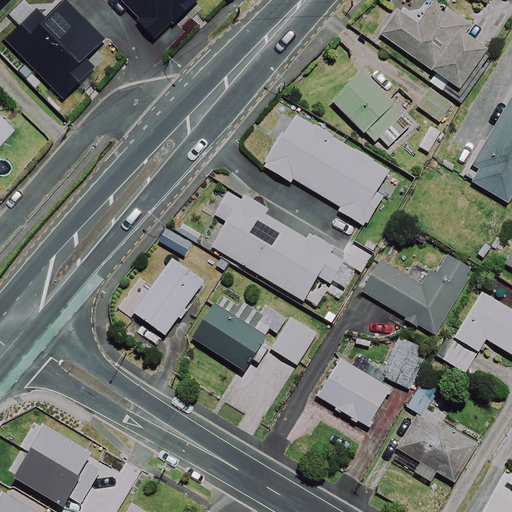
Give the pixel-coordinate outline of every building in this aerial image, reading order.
[(0,0),(0,9),(9,0),(0,0)] [(19,26),(4,42),(67,101),(95,72),(86,63),(106,42),(63,1),(63,0),(25,0),(9,17),(19,26)] [(195,0),(115,0),(156,40),(195,0)] [(397,13),(381,37),(436,75),(430,84),(445,94),(451,85),(460,92),(487,52),(464,36),(470,28),(435,4),(418,28),(397,13)] [(364,73),(333,103),(374,146),(379,141),(388,150),(408,129),(398,119),(404,114),(364,73)] [(452,106),(430,88),(416,105),(438,123),(452,106)] [(511,198),(511,104),(475,167),(467,180),(508,204),(511,198)] [(0,143),(13,130),(0,116),(0,143)] [(441,135),(431,129),(419,148),(430,155),(441,135)] [(266,162),(250,178),(233,196),(221,185),(207,199),(237,228),(242,223),(275,254),(302,226),(288,213),(296,204),(297,205),(304,198),(266,162)] [(376,187),(354,164),(310,207),(339,236),(363,213),(357,207),(376,187)] [(389,240),(416,246),(417,242),(423,244),(426,232),(407,227),(410,214),(415,215),(420,196),(401,191),(389,240)] [(472,273),(446,257),(426,290),(380,262),(362,292),(434,336),(472,273)] [(205,284),(173,261),(135,315),(166,338),(205,284)] [(298,367),(318,334),(293,318),(290,323),(275,314),(243,293),(235,305),(223,297),(194,340),(245,373),(253,361),(258,364),(272,343),(265,339),(270,332),(280,338),(272,351),(298,367)] [(511,312),(482,295),(443,361),(466,375),(486,341),(511,356),(511,312)] [(422,353),(396,343),(384,379),(410,388),(422,353)] [(366,376),(373,363),(357,353),(349,366),(342,361),(318,399),(368,429),(391,392),(366,376)] [(478,445),(443,427),(439,425),(449,404),(416,388),(406,408),(419,415),(418,418),(399,453),(423,466),(418,476),(430,483),(435,474),(456,486),(478,445)]
